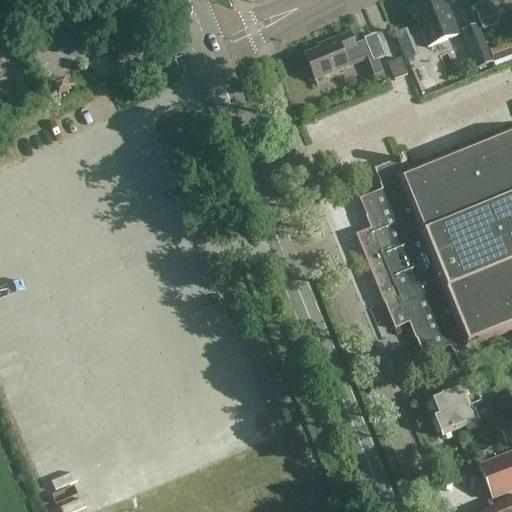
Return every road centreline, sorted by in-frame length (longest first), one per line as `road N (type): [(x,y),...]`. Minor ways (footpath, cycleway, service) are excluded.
road 1 (residential): [(430,511),(326,252)]
road 2 (tertiary): [(386,511),(288,267)]
